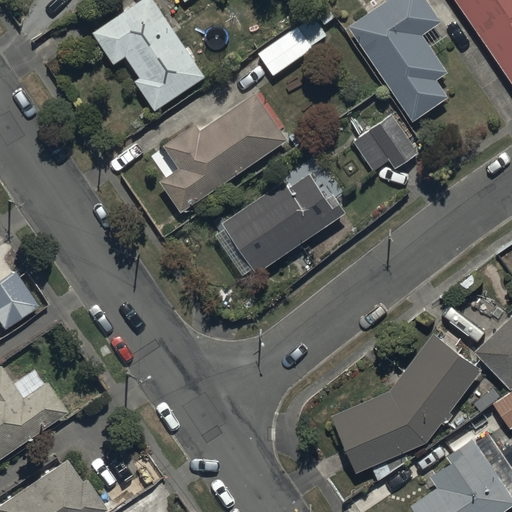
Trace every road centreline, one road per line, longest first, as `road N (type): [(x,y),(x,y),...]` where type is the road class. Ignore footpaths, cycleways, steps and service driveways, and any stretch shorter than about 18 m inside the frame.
road 1 (residential): [(201,417),(511,177)]
road 2 (residential): [(0,113),(201,417)]
